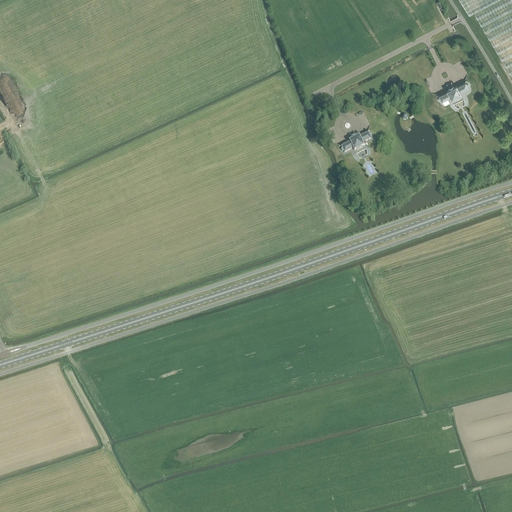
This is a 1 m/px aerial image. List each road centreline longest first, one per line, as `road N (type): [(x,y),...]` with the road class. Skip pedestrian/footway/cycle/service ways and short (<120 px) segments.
road 1 (primary): [(0,365),(511,192)]
road 2 (unclassified): [(511,103),(449,0)]
